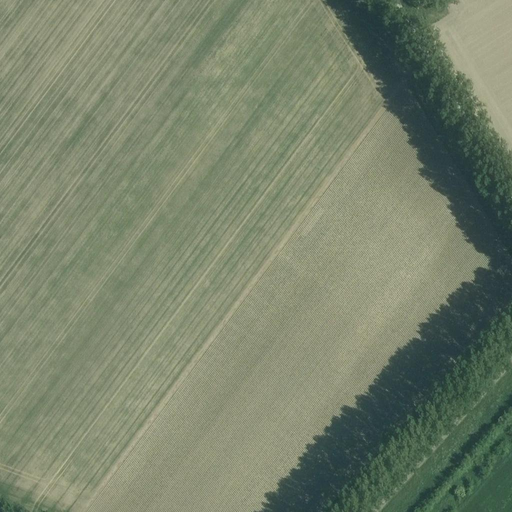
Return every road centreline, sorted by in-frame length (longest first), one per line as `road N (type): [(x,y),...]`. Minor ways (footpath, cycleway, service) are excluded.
road 1 (unclassified): [(511,196),(393,0)]
road 2 (unclassified): [(378,511),(511,359)]
